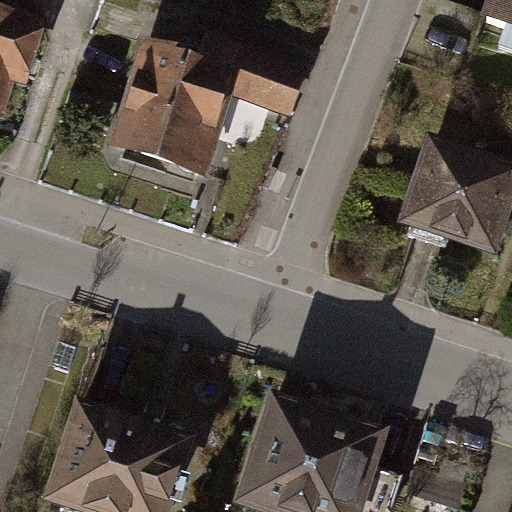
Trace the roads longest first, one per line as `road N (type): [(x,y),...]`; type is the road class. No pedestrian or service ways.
road 1 (residential): [(397,0),(273,318)]
road 2 (residential): [(273,318),(0,232)]
road 3 (residential): [(511,396),(273,318)]
